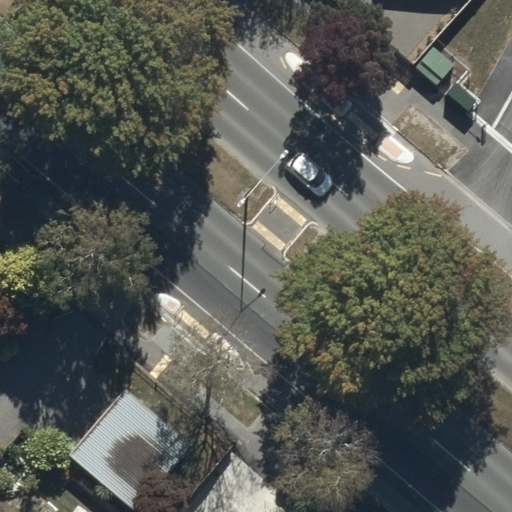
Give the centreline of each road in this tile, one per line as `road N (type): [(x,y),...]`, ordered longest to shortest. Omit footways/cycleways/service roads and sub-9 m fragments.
road 1 (primary): [(511,508),(0,77)]
road 2 (primary): [(121,0),(511,331)]
